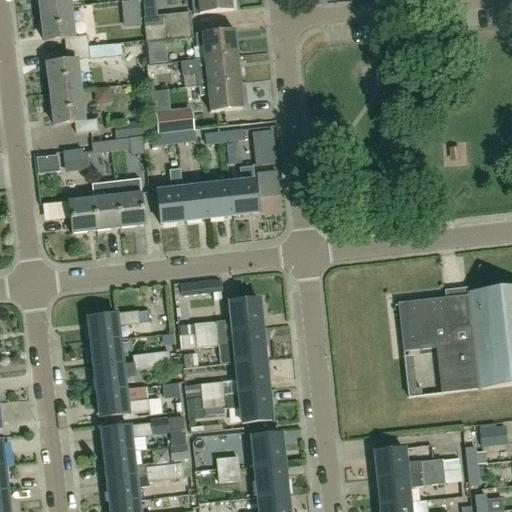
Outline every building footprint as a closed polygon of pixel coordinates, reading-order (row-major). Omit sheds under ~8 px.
[(38,0),(40,11),(70,8),(68,0),(38,0)] [(229,0),(197,0),(198,1),(191,2),(192,16),(231,12),(229,0)] [(70,8),(40,11),(44,41),(65,39),(66,50),(88,48),(86,35),(73,37),(70,8)] [(189,13),(164,16),(142,18),(144,31),(190,26),(189,13)] [(190,26),(144,31),(145,43),(167,40),(191,38),(190,26)] [(108,43),(108,31),(88,32),(88,44),(108,43)] [(200,62),(236,58),(233,32),(195,36),(196,48),(198,48),(200,62)] [(88,48),(66,50),(68,62),(46,64),(50,94),(80,91),(76,61),(89,59),(114,57),(122,57),(120,46),(113,47),(88,49),(88,48)] [(193,63),(194,76),(183,77),(185,89),(198,88),(238,84),(236,58),(200,62),(193,63)] [(114,100),(110,84),(95,88),(99,104),(114,100)] [(210,114),(216,113),(241,111),(238,84),(198,88),(199,98),(208,97),(210,114)] [(80,91),(50,94),(54,125),(75,122),(76,134),(98,131),(96,119),(83,121),(80,91)] [(191,116),(191,111),(155,116),(158,137),(175,134),(193,132),(193,128),(192,128),(191,116)] [(116,142),(129,140),(151,137),(150,122),(114,126),(116,142)] [(224,145),(244,142),(243,131),(223,134),(224,145)] [(175,134),(176,146),(195,143),(193,132),(175,134)] [(272,132),(253,134),(256,166),(276,164),(272,132)] [(157,148),(176,146),(175,134),(158,137),(156,137),(157,148)] [(224,145),(223,134),(204,136),(205,147),(224,145)] [(110,143),(111,154),(131,151),(129,140),(116,142),(110,143)] [(92,156),(99,155),(101,166),(113,165),(111,154),(110,143),(91,145),(92,156)] [(454,147),(455,164),(471,163),(470,146),(454,147)] [(63,165),(65,176),(89,173),(86,153),(82,154),(82,151),(62,153),(63,165)] [(240,183),(228,185),(232,217),(256,215),(253,182),(252,168),(239,170),(240,183)] [(179,170),(170,171),(169,171),(171,191),(157,192),(160,225),(185,222),(181,190),(179,170)] [(208,220),(232,217),(228,185),(205,187),(208,220)] [(205,187),(181,190),(185,222),(208,220),(205,187)] [(120,230),(144,227),(141,194),(116,197),(120,230)] [(120,230),(116,197),(92,199),(96,232),(120,230)] [(96,232),(92,199),(68,202),(71,235),(96,232)] [(181,297),(217,293),(216,283),(180,287),(181,297)] [(402,352),(435,349),(440,394),(477,390),(477,391),(511,387),(511,288),(467,293),(467,289),(444,292),(445,299),(397,304),(402,352)] [(230,322),(193,326),(177,327),(179,339),(261,330),(258,300),(228,303),(230,322)] [(91,343),(119,340),(117,328),(138,325),(137,313),(88,318),(91,343)] [(180,352),(196,350),(233,346),(235,363),(264,360),(261,330),(179,339),(180,352)] [(119,340),(91,343),(93,368),(121,365),(119,340)] [(133,363),(169,359),(168,353),(132,357),(133,363)] [(198,368),(197,356),(183,358),(185,369),(198,368)] [(124,389),(123,378),(135,377),(135,373),(170,368),(169,359),(133,363),(133,364),(121,365),(93,368),(96,392),(124,389)] [(186,399),(188,399),(201,398),(201,397),(268,390),(264,360),(235,363),(237,383),(200,386),(200,387),(184,388),(186,399)] [(124,389),(96,392),(99,417),(148,412),(149,416),(162,415),(160,400),(126,404),(124,389)] [(271,421),(268,390),(201,397),(201,398),(201,399),(202,409),(223,407),(223,411),(239,409),(241,424),(271,421)] [(202,409),(201,399),(186,401),(188,412),(189,422),(203,421),(203,419),(202,409)] [(153,421),(150,422),(152,437),(168,435),(168,432),(183,430),(182,418),(153,421)] [(100,430),(103,456),(131,452),(129,438),(151,436),(150,425),(100,430)] [(479,431),(481,448),(506,445),(504,428),(479,431)] [(254,468),(283,465),(279,434),(251,437),(254,468)] [(224,437),(200,439),(190,440),(191,448),(194,464),(195,474),(217,472),(239,470),(237,459),(216,461),(211,462),(209,447),(225,445),(224,437)] [(174,461),(186,460),(185,447),(173,448),(174,461)] [(464,450),(466,468),(477,466),(476,456),(475,448),(464,450)] [(443,473),(459,471),(457,451),(441,453),(442,461),(421,464),(421,463),(404,465),(402,450),(373,453),(376,480),(443,473)] [(133,468),(131,452),(103,456),(106,480),(182,471),(182,472),(189,471),(188,464),(145,470),(144,466),(133,468)] [(511,462),(489,463),(489,479),(511,478),(511,462)] [(283,465),(254,468),(257,498),(286,495),(283,465)] [(480,487),(477,466),(466,468),(468,489),(480,487)] [(239,470),(217,472),(218,485),(240,483),(239,470)] [(183,480),(182,472),(182,471),(106,480),(109,505),(137,502),(135,485),(147,483),(147,485),(183,480)] [(408,504),(407,490),(423,488),(445,485),(443,473),(376,480),(379,507),(408,504)] [(287,511),(286,495),(257,498),(258,511),(287,511)] [(475,511),(503,511),(502,499),(486,501),(485,496),(482,496),(474,497),(475,502),(475,511)] [(109,505),(109,511),(137,511),(137,502),(109,505)]
